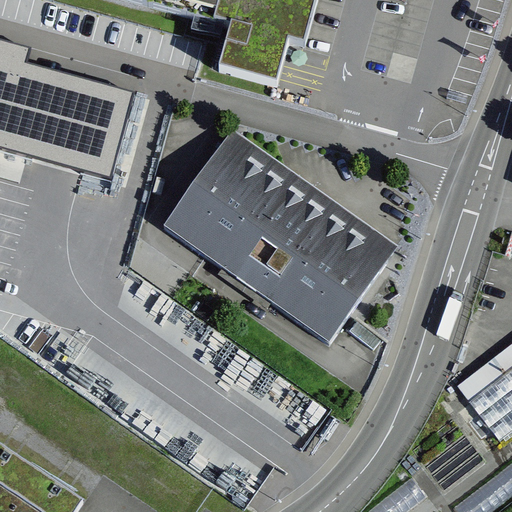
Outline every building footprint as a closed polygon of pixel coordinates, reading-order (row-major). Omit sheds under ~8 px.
[(309,0),(154,0),(208,14),(204,30),(219,34),(206,80),(267,96),(278,54),(294,58),(309,0)] [(399,253),(229,135),(160,236),(322,353),(399,253)] [(511,435),(511,354),(458,395),(497,447),(511,435)] [(82,511),(86,508),(0,451),(0,511),(82,511)] [(511,464),(461,508),(464,511),(493,511),(511,497),(511,464)]
